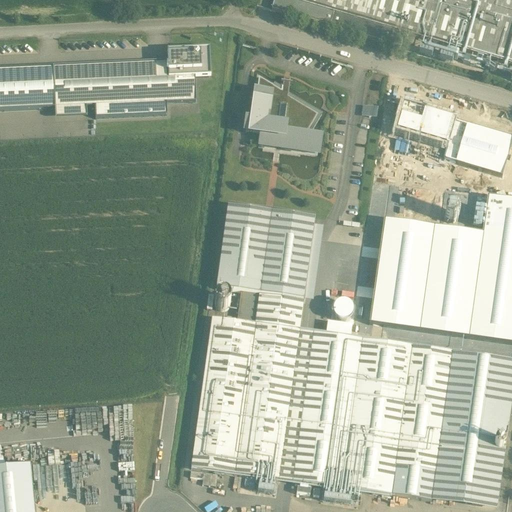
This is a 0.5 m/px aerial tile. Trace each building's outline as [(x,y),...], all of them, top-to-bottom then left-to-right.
[(333,14),(285,0),(274,0),(271,10),(329,27),(333,14)] [(511,0),(285,0),(333,14),(329,27),(390,45),(393,31),(511,65),(511,0)] [(208,49),(167,52),(167,66),(168,83),(190,82),(210,81),(208,49)] [(168,83),(167,66),(0,73),(0,113),(54,111),(54,121),(83,120),(82,111),(94,110),(95,121),(166,118),(166,105),(191,103),(190,82),(168,83)] [(317,116),(287,98),(287,99),(286,99),(287,96),(282,96),(282,97),(281,96),(282,88),(281,88),(281,92),(272,87),(258,79),(258,81),(256,100),(249,99),(249,100),(255,101),(252,124),(246,123),(244,134),(252,135),(262,137),(261,146),(261,147),(274,148),(275,144),(277,144),(278,146),(279,147),(280,149),(306,153),(314,154),(315,152),(314,150),(314,147),(313,146),(312,144),(312,142),(312,140),(310,139),(304,138),(317,116)] [(396,133),(447,148),(448,149),(456,122),(425,113),(425,112),(417,110),(418,107),(412,105),(411,108),(403,106),(398,122),(399,123),(396,133)] [(377,110),(362,108),(361,118),(376,120),(377,110)] [(511,143),(511,138),(456,122),(448,149),(447,148),(443,162),(502,179),(511,143)] [(511,201),(487,198),(482,235),(462,232),(383,221),(368,326),(511,346),(511,201)] [(315,219),(227,207),(216,291),(241,294),(303,303),(315,219)] [(452,211),(450,211),(449,211),(447,212),(446,213),(445,214),(444,215),(444,216),(444,218),(444,219),(445,221),(446,222),(447,223),(448,223),(449,224),(451,224),(452,224),(453,223),(455,222),(456,221),(456,220),(457,219),(457,217),(457,216),(456,215),(456,214),(455,214),(454,213),(453,212),(452,211)] [(313,334),(299,332),(303,303),(241,294),(236,324),(212,320),(191,469),(292,483),(313,334)] [(220,297),(219,297),(218,298),(217,299),(216,300),(215,301),(215,302),(214,303),(214,304),(214,305),(214,306),(215,307),(215,309),(217,310),(218,311),(219,312),(220,312),(222,313),(224,312),(225,312),(226,311),(227,311),(228,310),(229,309),(229,307),(230,306),(230,305),(230,303),(229,302),(229,301),(228,300),(227,299),(226,298),(224,297),(222,297),(220,297)] [(451,354),(313,334),(292,483),(430,503),(451,354)] [(496,511),(511,399),(511,362),(451,354),(430,503),(495,511),(496,511)] [(34,511),(31,469),(0,472),(0,511),(34,511)] [(255,480),(245,479),(244,487),(254,488),(255,480)]
